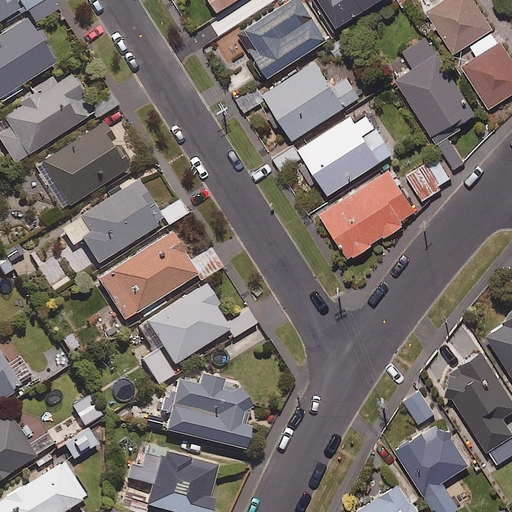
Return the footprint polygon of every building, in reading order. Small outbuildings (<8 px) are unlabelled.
[(0,0),(0,22),(21,9),(14,0),(0,0)] [(60,11),(52,0),(22,0),(39,25),(60,11)] [(237,0),(213,0),(221,11),(237,0)] [(330,39),(304,0),(293,0),(242,32),(270,77),(330,39)] [(492,32),(495,30),(475,0),(447,0),(429,12),(456,54),(470,44),(479,57),(464,67),(491,108),(511,94),(511,56),(501,39),(498,41),(492,32)] [(0,99),(56,64),(27,18),(0,35),(0,99)] [(400,81),(454,166),(466,159),(452,137),(465,129),(462,124),(478,114),(427,35),(404,49),(417,70),(400,81)] [(335,86),(318,60),(266,94),(296,139),(361,96),(349,77),(335,86)] [(7,125),(0,129),(0,138),(16,163),(95,113),(70,73),(1,117),(7,125)] [(353,115),(301,148),(330,194),(395,153),(380,128),(366,137),(353,115)] [(129,169),(102,125),(35,166),(63,210),(129,169)] [(454,180),(437,155),(406,176),(424,201),(454,180)] [(421,215),(392,169),(322,213),(351,259),(421,215)] [(166,222),(138,180),(64,228),(75,244),(83,239),(99,264),(166,222)] [(188,214),(180,199),(162,210),(170,225),(188,214)] [(199,275),(172,232),(100,278),(126,320),(199,275)] [(224,267),(212,248),(193,259),(205,278),(224,267)] [(219,304),(207,284),(147,321),(174,365),(231,330),(216,306),(219,304)] [(255,325),(248,312),(230,322),(238,335),(255,325)] [(511,318),(488,333),(511,372),(511,318)] [(174,374),(160,350),(143,359),(157,384),(174,374)] [(0,402),(23,388),(0,351),(0,402)] [(511,413),(511,396),(485,353),(441,379),(494,467),(511,455),(511,430),(505,418),(511,413)] [(214,377),(202,374),(199,386),(171,379),(167,396),(175,398),(167,431),(247,450),(253,427),(244,425),(252,393),(213,384),(214,377)] [(436,412),(421,391),(405,402),(421,424),(436,412)] [(0,480),(37,456),(9,414),(0,420),(0,480)] [(444,482),(470,465),(443,421),(397,450),(436,511),(455,511),(461,508),(444,482)] [(98,442),(88,428),(66,444),(76,458),(98,442)] [(220,464),(149,444),(139,481),(153,485),(148,504),(174,511),(212,511),(216,499),(210,498),(220,464)] [(64,511),(87,499),(65,462),(0,499),(0,511),(64,511)] [(423,511),(415,500),(413,501),(401,483),(358,511),(423,511)]
